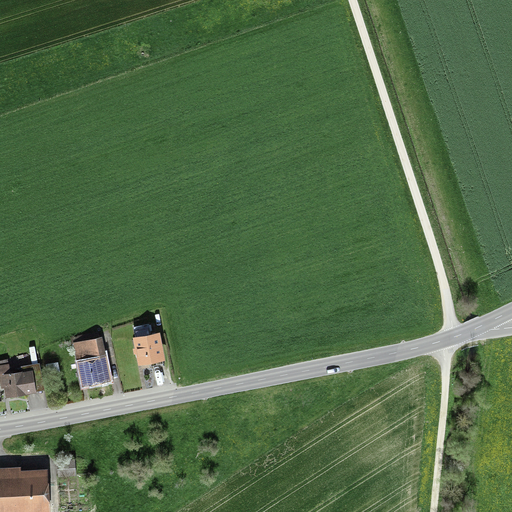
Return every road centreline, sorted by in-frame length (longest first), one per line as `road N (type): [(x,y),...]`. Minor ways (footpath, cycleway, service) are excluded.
road 1 (secondary): [(0,428),(402,351),(484,324)]
road 2 (track): [(454,336),(443,277),(350,0)]
road 3 (track): [(441,340),(433,511)]
